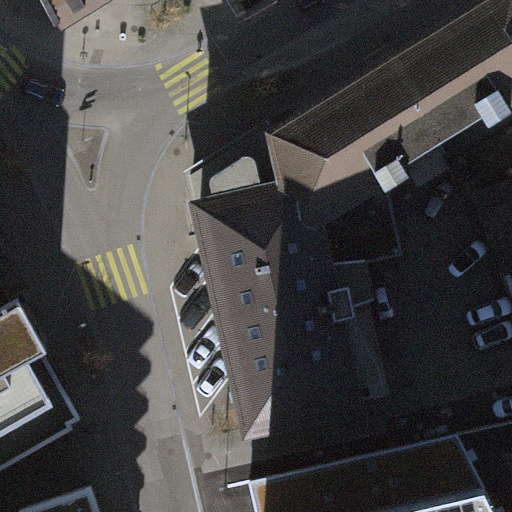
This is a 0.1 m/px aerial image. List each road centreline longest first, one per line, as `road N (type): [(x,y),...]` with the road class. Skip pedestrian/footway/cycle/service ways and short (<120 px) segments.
road 1 (tertiary): [(119,275),(171,511)]
road 2 (tertiary): [(144,105),(205,84),(360,0)]
road 3 (tertiary): [(0,75),(119,275)]
road 4 (tertiary): [(119,275),(144,105)]
road 5 (tertiary): [(0,71),(54,95),(144,105)]
